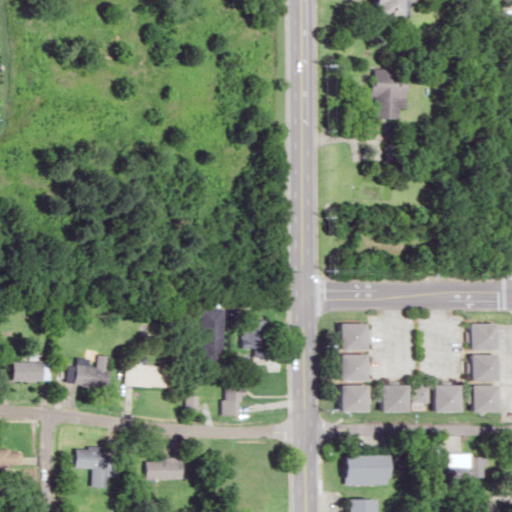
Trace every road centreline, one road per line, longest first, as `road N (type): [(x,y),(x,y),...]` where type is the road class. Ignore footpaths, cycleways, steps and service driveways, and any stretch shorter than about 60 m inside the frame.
road 1 (secondary): [(302,511),(299,0)]
road 2 (residential): [(302,428),(230,430),(0,411)]
road 3 (residential): [(511,296),(302,292)]
road 4 (residential): [(511,430),(302,428)]
